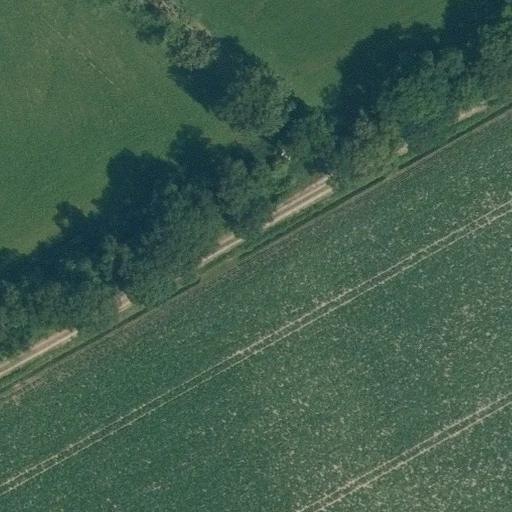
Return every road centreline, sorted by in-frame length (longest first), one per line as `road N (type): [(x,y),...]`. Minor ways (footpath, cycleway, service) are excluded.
road 1 (track): [(0,372),(511,86)]
road 2 (track): [(375,163),(185,0)]
